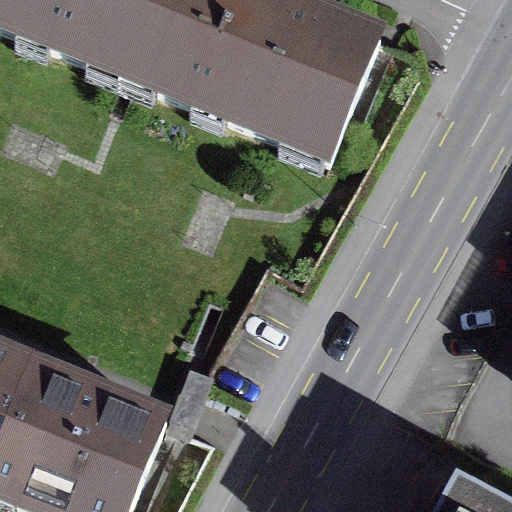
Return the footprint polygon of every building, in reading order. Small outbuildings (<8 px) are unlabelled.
[(0,0),(0,34),(54,57),(77,0),(0,0)] [(77,0),(54,57),(193,113),(239,0),(77,0)] [(256,0),(239,0),(193,113),(329,169),(378,50),(306,20),(256,0)] [(0,451),(31,377),(0,364),(0,451)] [(31,377),(0,451),(0,503),(21,511),(131,511),(164,431),(98,404),(31,377)] [(491,511),(456,492),(445,511),(491,511)]
